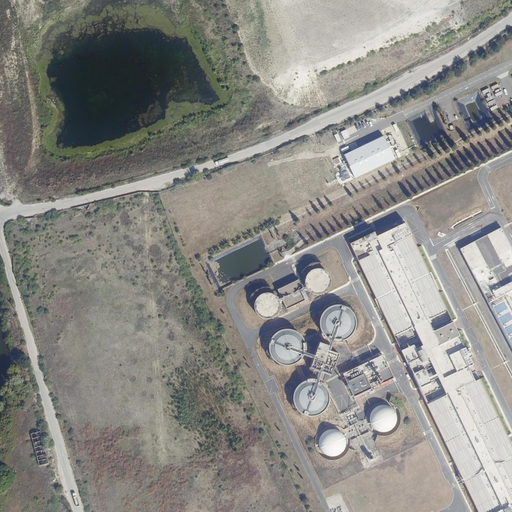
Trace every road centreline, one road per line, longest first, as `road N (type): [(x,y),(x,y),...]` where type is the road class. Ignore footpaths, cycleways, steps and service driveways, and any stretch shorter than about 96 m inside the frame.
road 1 (unclassified): [(0,217),(151,184),(289,136),(383,95),(511,20)]
road 2 (unclassified): [(75,511),(0,235)]
